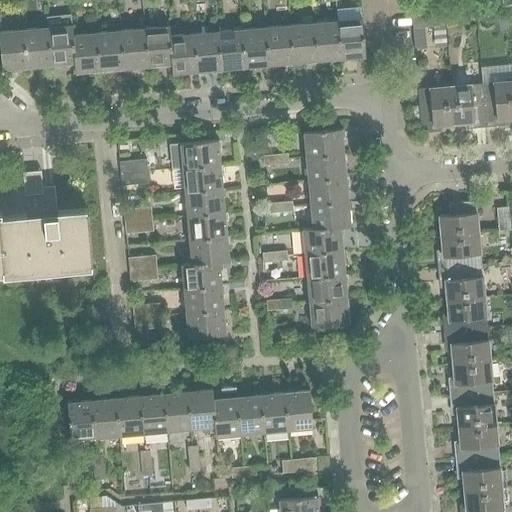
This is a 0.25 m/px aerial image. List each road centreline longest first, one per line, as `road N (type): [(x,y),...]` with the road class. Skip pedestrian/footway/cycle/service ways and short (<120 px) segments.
road 1 (residential): [(401,178),(379,148),(373,104),(0,130)]
road 2 (residential): [(358,511),(343,400),(350,379),(384,343)]
road 3 (residential): [(415,511),(414,409),(402,354),(384,343)]
road 4 (residential): [(384,343),(411,301),(401,178)]
